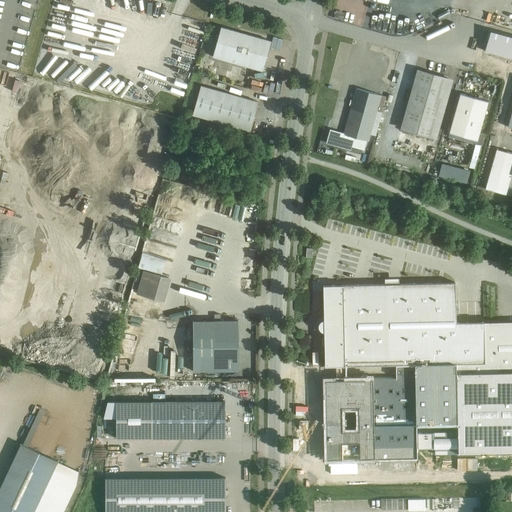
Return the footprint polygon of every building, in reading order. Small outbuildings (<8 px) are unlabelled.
[(241,33),(221,27),(213,57),(233,62),(241,33)] [(270,41),(241,33),(233,62),(262,71),(270,41)] [(418,71),(401,128),(431,137),(448,79),(448,78),(447,78),(419,70),(418,70),(418,71)] [(259,102),(201,85),(192,115),(250,131),(259,102)] [(380,95),(357,89),(353,101),(350,100),(349,105),(352,106),(344,134),(354,137),(366,140),(367,141),(380,95)] [(488,101),(460,93),(449,133),(477,141),(488,101)] [(386,97),(380,95),(375,112),(381,114),(386,97)] [(344,134),(331,130),(327,143),(350,149),(351,145),(354,137),(344,134)] [(366,140),(354,137),(351,145),(364,148),(366,140)] [(511,153),(496,149),(485,188),(505,194),(511,169),(511,153)] [(437,176),(467,184),(470,170),(440,162),(437,176)] [(140,251),(136,266),(160,271),(164,257),(140,251)] [(140,269),(135,293),(164,300),(169,276),(140,269)] [(455,282),(343,285),(345,366),(456,363),(457,363),(456,322),(455,282)] [(343,285),(323,285),(324,319),(322,320),(320,321),(319,322),(318,324),(318,328),(319,329),(321,331),(322,332),(324,332),(325,366),(345,366),(343,285)] [(238,320),(192,320),(193,371),(239,371),(238,320)] [(484,322),(456,322),(457,363),(456,363),(456,372),(511,371),(511,321),(484,322)] [(157,377),(168,377),(168,361),(157,361),(157,377)] [(511,371),(456,372),(458,453),(511,452),(511,371)] [(225,401),(152,401),(152,438),(225,437),(225,401)] [(34,408),(25,434),(32,437),(42,411),(34,408)] [(33,511),(57,460),(21,443),(0,487),(0,511),(33,511)] [(105,478),(105,511),(225,511),(225,477),(105,478)] [(408,498),(381,499),(381,509),(408,509),(408,498)]
